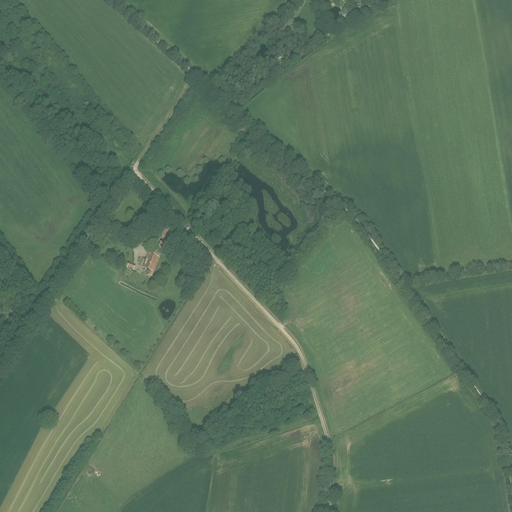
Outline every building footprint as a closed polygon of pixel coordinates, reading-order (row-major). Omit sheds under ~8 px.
[(168,232),(161,228),(156,236),(163,240),(168,232)] [(148,233),(152,237),(156,233),(151,229),(148,233)] [(139,241),(143,246),(150,239),(146,234),(144,236),(139,241)] [(173,247),(168,244),(162,241),(160,246),(170,252),(173,247)] [(148,275),(152,276),(159,258),(148,254),(143,267),(150,270),(148,275)] [(134,263),(130,262),(129,264),(126,263),(125,266),(128,267),(127,268),(133,270),(135,266),(133,265),(134,263)]
